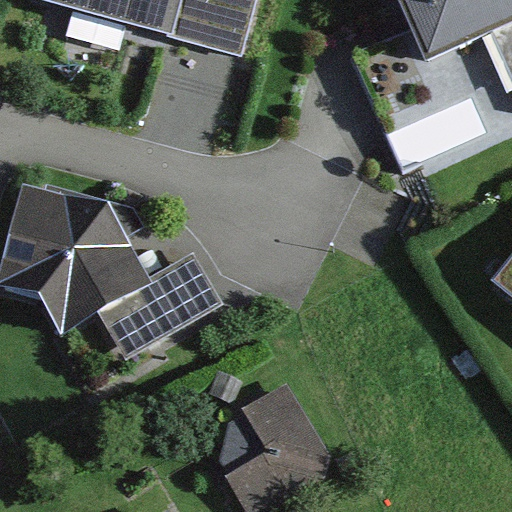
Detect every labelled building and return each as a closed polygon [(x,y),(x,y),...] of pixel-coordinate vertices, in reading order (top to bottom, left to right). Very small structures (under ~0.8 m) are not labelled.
[(265,0),(37,0),(32,20),(245,77),(265,0)] [(511,0),(393,0),(429,79),(494,50),(511,90),(511,0)] [(146,286),(106,217),(24,194),(0,280),(0,295),(38,306),(62,346),(105,320),(130,363),(223,309),(193,258),(146,286)] [(511,278),(495,300),(511,313),(511,278)] [(265,467),(229,486),(243,511),(296,511),(338,490),(291,403),(244,428),(265,467)]
